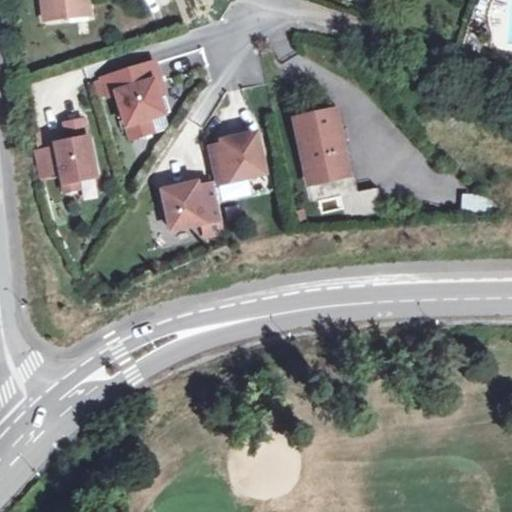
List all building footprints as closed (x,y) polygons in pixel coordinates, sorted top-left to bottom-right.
[(71,4),(88,2),(87,0),(41,0),(43,17),(72,14),(71,4)] [(142,0),(154,22),(176,11),(170,0),(142,0)] [(71,4),(72,14),(89,13),(88,2),(71,4)] [(157,66),(105,81),(110,99),(119,96),(133,141),(155,134),(151,121),(166,117),(157,84),(162,83),(157,66)] [(308,186),(347,179),(333,115),(294,122),(308,186)] [(58,150),(39,153),(43,178),(63,174),(67,193),(81,190),(79,183),(99,179),(91,139),(89,140),(86,122),(67,126),(71,143),(58,146),(58,150)] [(224,148),(209,151),(216,186),(266,176),(257,137),(223,144),(224,148)] [(198,186),(164,193),(173,232),(222,221),(215,186),(199,190),(198,186)] [(355,216),(380,215),(379,191),(354,192),(355,216)] [(55,225),(68,223),(64,203),(52,205),(55,225)]
